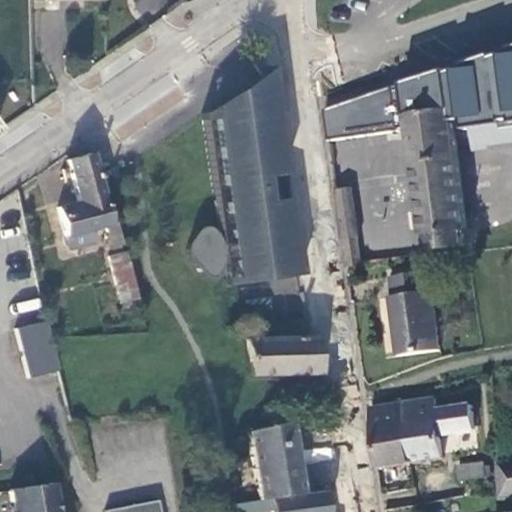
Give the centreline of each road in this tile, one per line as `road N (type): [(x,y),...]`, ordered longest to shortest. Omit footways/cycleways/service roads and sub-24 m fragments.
road 1 (residential): [(358,511),(285,0)]
road 2 (residential): [(249,0),(0,170)]
